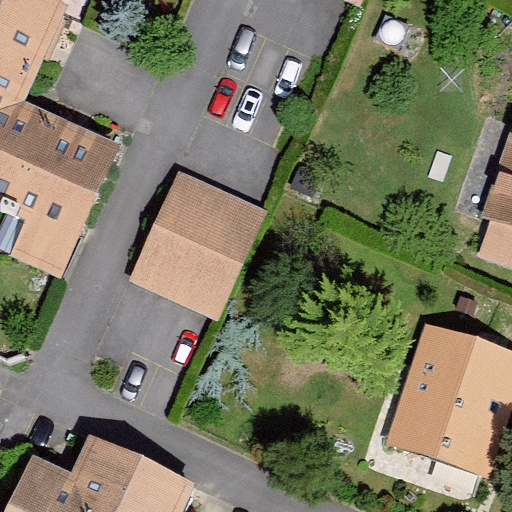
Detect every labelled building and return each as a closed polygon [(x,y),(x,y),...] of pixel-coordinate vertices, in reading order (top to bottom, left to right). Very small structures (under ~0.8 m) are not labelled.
[(61,288),(119,159),(97,149),(36,122),(27,118),(32,105),(62,41),(72,18),(31,0),(0,0),(0,219),(30,233),(11,265),(61,288)] [(511,145),(486,226),(511,234),(511,145)] [(264,222),(181,187),(138,288),(221,323),(264,222)] [(511,423),(511,365),(423,336),(387,447),(493,482),(511,423)] [(181,511),(190,493),(96,450),(83,478),(76,494),(55,485),(30,473),(12,511),(181,511)]
